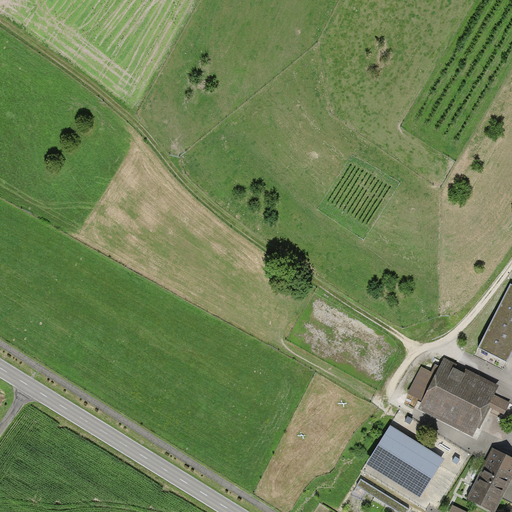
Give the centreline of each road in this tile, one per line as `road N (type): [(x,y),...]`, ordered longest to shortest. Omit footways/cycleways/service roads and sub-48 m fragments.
road 1 (track): [(0,22),(136,125),(238,228),(422,348),(450,351),(511,262)]
road 2 (track): [(270,511),(0,344)]
road 3 (primary): [(0,369),(232,511)]
